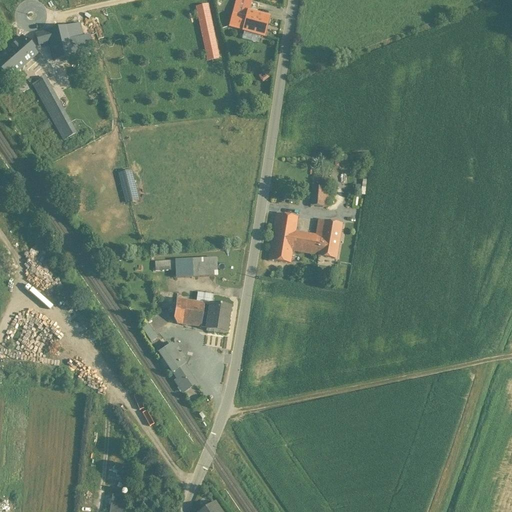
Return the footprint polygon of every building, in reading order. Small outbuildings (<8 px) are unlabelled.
[(250,7),(236,4),(233,14),(246,17),(248,12),(250,7)] [(248,12),(246,17),(243,30),(243,31),(264,37),(269,18),(248,12)] [(246,17),(233,14),(229,27),(242,30),(243,30),(246,17)] [(77,24),(36,34),(39,46),(50,44),(54,61),(91,52),(87,36),(81,37),(77,24)] [(241,33),(242,30),(229,27),(226,36),(239,40),(239,41),(248,43),(250,36),(241,33)] [(22,39),(0,58),(0,69),(9,79),(36,55),(22,39)] [(75,133),(45,79),(34,85),(64,139),(75,133)] [(125,204),(139,200),(130,169),(116,173),(125,204)] [(327,171),(312,169),(311,187),(310,206),(327,207),(329,188),(326,188),(327,171)] [(298,217),(275,214),(271,239),(314,245),(316,234),(296,232),(298,217)] [(340,225),(318,222),(316,234),(314,245),(319,245),(317,255),(317,256),(335,259),(340,225)] [(314,245),(271,239),(268,260),(291,263),(292,251),(317,255),(319,245),(314,245)] [(216,259),(175,261),(175,271),(175,278),(217,276),(216,259)] [(175,261),(155,262),(155,272),(175,271),(175,261)] [(230,308),(212,305),(213,296),(197,294),(196,303),(204,304),(200,329),(206,329),(206,331),(226,334),(230,308)] [(196,303),(176,300),(173,320),(177,325),(200,328),(200,329),(204,304),(196,303)] [(32,304),(21,309),(24,314),(34,309),(32,304)] [(141,329),(150,342),(157,337),(147,324),(141,329)] [(182,366),(169,347),(159,354),(172,373),(173,373),(177,380),(175,382),(183,393),(195,385),(187,374),(182,367),(182,366)] [(104,410),(105,400),(94,399),(93,408),(104,410)] [(126,498),(112,496),(110,507),(125,510),(126,498)] [(219,511),(214,503),(200,511),(219,511)]
